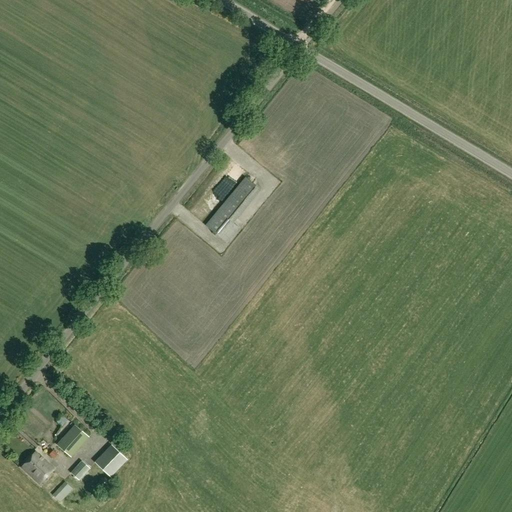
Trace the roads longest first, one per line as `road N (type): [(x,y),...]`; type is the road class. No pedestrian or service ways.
road 1 (unclassified): [(0,425),(302,47)]
road 2 (unclassified): [(511,174),(302,47)]
